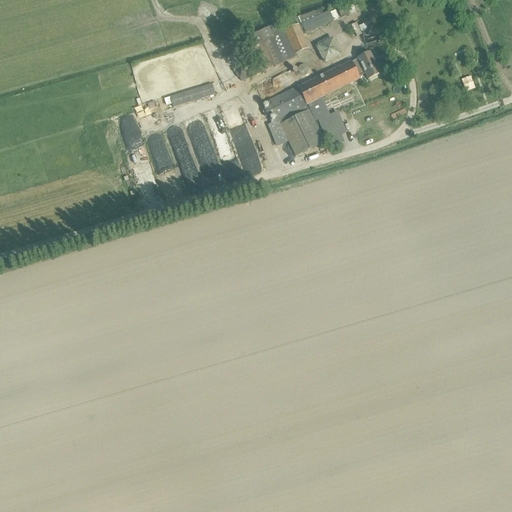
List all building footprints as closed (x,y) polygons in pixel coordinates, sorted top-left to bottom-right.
[(301,35),(335,21),(330,11),(323,14),(321,9),(299,18),(280,22),(272,25),(272,26),(240,39),(245,50),(246,49),(257,74),(274,66),(275,66),(295,57),(294,55),(308,48),(301,35)] [(347,9),(339,12),(341,18),(349,15),(347,9)] [(358,28),(356,24),(351,26),(356,38),(362,35),(361,33),(358,28)] [(365,24),(358,28),(361,33),(368,30),(365,24)] [(342,57),(333,38),(315,47),(324,65),(342,57)] [(234,39),(229,41),(233,48),(231,49),(234,56),(242,53),(239,45),(237,46),(234,39)] [(311,82),(261,106),(270,125),(279,121),(296,157),(324,143),(306,106),(307,105),(322,98),(360,79),(359,77),(365,74),(367,79),(381,73),(375,60),(374,61),(369,53),(357,59),(358,60),(352,63),(351,62),(311,82)] [(175,96),(169,98),(173,108),(179,107),(215,95),(211,84),(175,96)]
